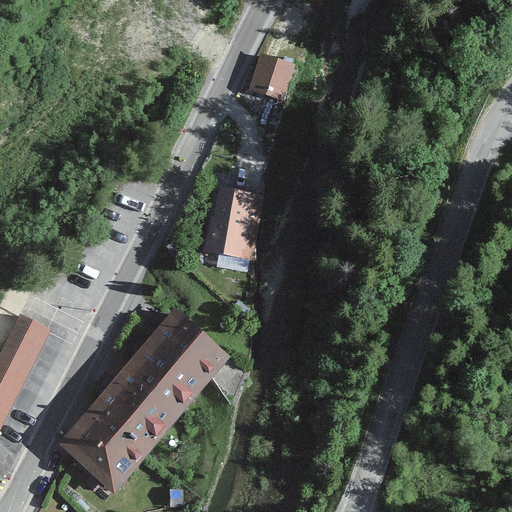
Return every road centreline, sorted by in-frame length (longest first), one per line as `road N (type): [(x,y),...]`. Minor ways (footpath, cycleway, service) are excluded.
road 1 (residential): [(278,0),(4,511)]
road 2 (residential): [(354,511),(445,251),(497,121),(511,103)]
